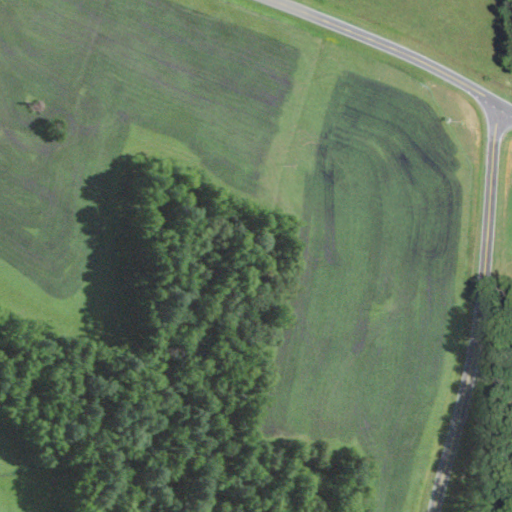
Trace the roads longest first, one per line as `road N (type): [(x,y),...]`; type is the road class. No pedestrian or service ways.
road 1 (residential): [(433,511),(469,386),(486,286),(499,103)]
road 2 (residential): [(511,110),(415,57),(273,0)]
